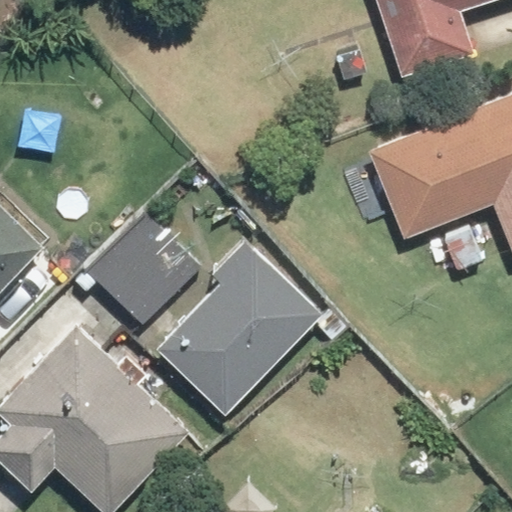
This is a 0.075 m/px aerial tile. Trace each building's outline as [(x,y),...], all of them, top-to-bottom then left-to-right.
[(371,0),(397,76),(475,50),(460,5),(476,0),(371,0)] [(511,82),(365,144),(403,234),(486,198),(510,253),(511,252),(511,82)] [(0,282),(43,237),(0,196),(0,282)] [(213,266),(148,207),(89,273),(155,331),(142,345),(222,418),(319,310),(238,238),(213,266)] [(136,383),(147,372),(126,350),(115,361),(74,320),(0,393),(0,404),(11,416),(0,427),(0,457),(31,488),(57,461),(107,511),(185,432),(136,383)] [(225,511),(204,492),(185,511),(225,511)]
